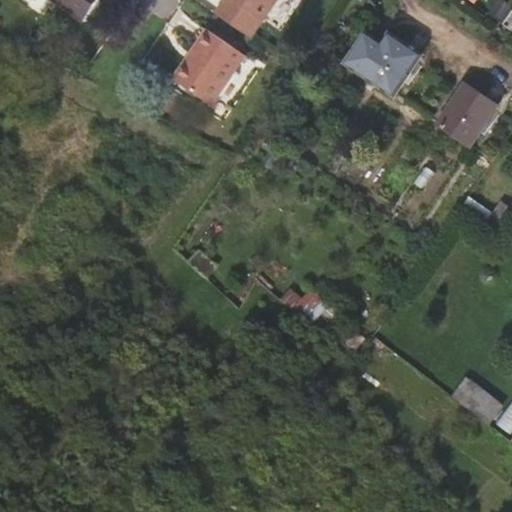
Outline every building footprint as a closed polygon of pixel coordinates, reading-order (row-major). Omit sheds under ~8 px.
[(98,0),(62,0),(86,17),(98,0)] [(218,15),(253,40),(279,0),(226,0),(217,14),(218,15)] [(511,5),(503,0),(497,0),(486,18),(501,29),(504,24),(511,14),(511,12),(511,5)] [(218,15),(207,30),(246,57),(257,42),(253,40),(218,15)] [(246,57),(207,30),(196,46),(201,50),(190,65),(186,61),(174,80),(213,107),(246,57)] [(422,55),(390,33),(382,44),(366,34),(347,62),(395,95),(422,55)] [(196,46),(186,61),(190,65),(201,50),(196,46)] [(498,107),(466,84),(439,123),(472,146),(498,107)] [(279,160),(270,154),(262,163),(271,170),(279,160)] [(511,214),(511,209),(502,202),(487,222),(500,231),(511,214)] [(484,222),(490,214),(478,205),(472,213),(484,222)] [(218,268),(199,251),(189,262),(192,264),(208,279),(218,268)] [(303,299),(321,314),(335,325),(345,315),(314,287),(303,299)] [(321,314),(303,299),(291,289),(281,299),(311,325),(321,314)] [(365,338),(355,329),(346,341),(356,349),(365,338)] [(403,339),(395,349),(409,359),(417,350),(403,339)] [(448,370),(440,363),(429,377),(437,384),(448,370)] [(491,425),(505,406),(467,378),(454,396),(491,425)] [(511,402),(496,423),(511,435),(511,434),(511,402)]
